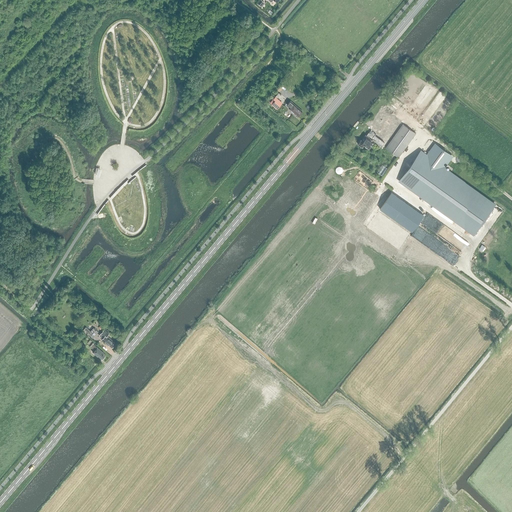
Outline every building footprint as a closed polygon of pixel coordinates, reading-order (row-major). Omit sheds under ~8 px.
[(421,106),(428,93),(429,94),(434,86),(430,84),(418,104),(421,106)] [(442,91),(425,113),(429,116),(445,93),(442,91)] [(282,103),(275,97),(273,99),(275,100),(271,105),(277,109),(282,103)] [(302,111),(292,103),(290,101),(288,104),(290,106),(288,108),(291,110),(290,111),(294,114),(294,113),(298,116),(302,111)] [(397,132),(385,148),(398,157),(415,134),(408,129),(403,125),(402,124),(397,132)] [(374,142),(366,136),(365,135),(361,140),(360,140),(357,144),(361,147),(363,145),(369,149),(374,142)] [(444,158),(448,153),(435,144),(426,156),(420,151),(399,181),(474,234),(495,205),(443,168),(444,167),(444,166),(445,165),(445,164),(446,163),(446,162),(445,160),(445,158),(444,158)] [(391,192),(379,209),(412,232),(424,216),(391,192)] [(94,312),(86,305),(82,308),(91,316),(94,312)] [(90,332),(86,328),(82,331),(87,335),(88,334),(92,338),(98,332),(93,328),(90,332)] [(112,347),(115,344),(113,343),(114,342),(107,336),(109,334),(104,330),(101,334),(99,336),(102,339),(102,340),(108,345),(109,344),(112,347)] [(104,353),(97,347),(93,352),(98,356),(98,355),(102,359),(106,355),(104,353)]
